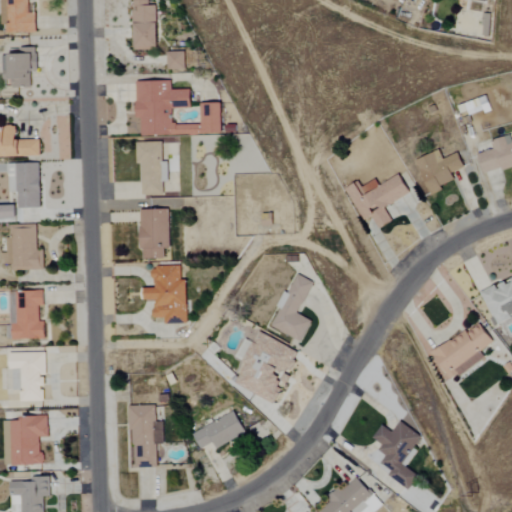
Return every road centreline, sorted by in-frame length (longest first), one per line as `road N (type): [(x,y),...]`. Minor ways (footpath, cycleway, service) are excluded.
road 1 (residential): [(83,0),(100,511)]
road 2 (residential): [(511,221),(463,239),(399,293),(296,458),(195,511)]
